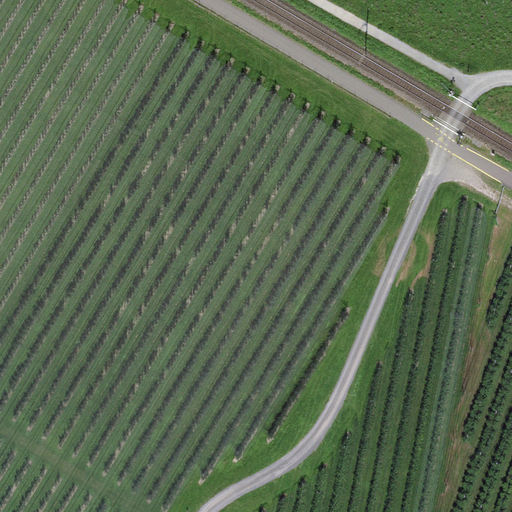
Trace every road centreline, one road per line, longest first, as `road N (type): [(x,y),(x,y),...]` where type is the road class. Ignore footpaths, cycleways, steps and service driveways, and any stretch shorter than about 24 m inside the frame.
road 1 (track): [(444,142),(312,432),(210,511)]
road 2 (track): [(511,77),(475,89),(314,0)]
